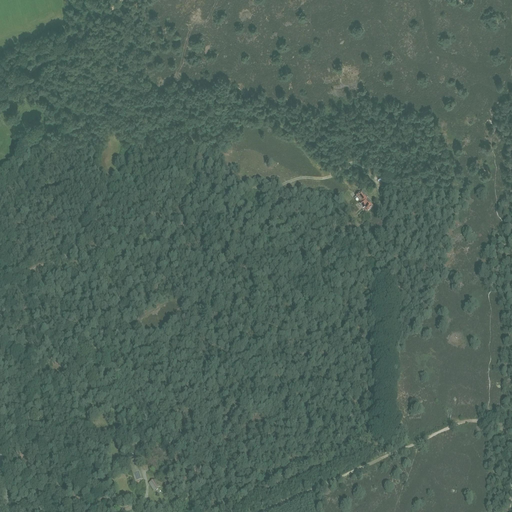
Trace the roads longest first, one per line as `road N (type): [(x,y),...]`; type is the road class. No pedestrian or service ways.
road 1 (track): [(511,431),(455,424),(259,511)]
road 2 (track): [(123,0),(0,95)]
